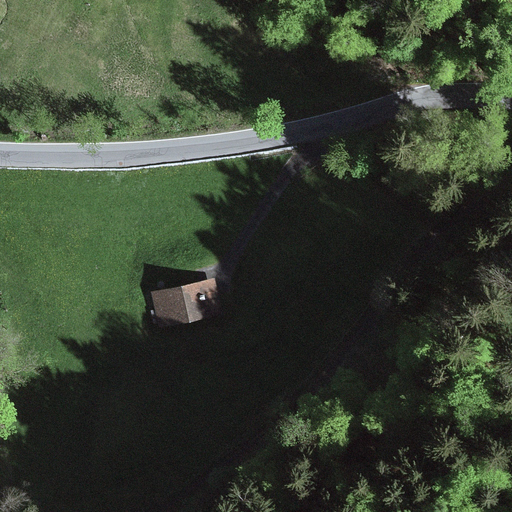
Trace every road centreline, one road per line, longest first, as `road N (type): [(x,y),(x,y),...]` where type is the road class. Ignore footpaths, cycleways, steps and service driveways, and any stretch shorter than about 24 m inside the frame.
road 1 (tertiary): [(511,96),(429,96),(183,149),(0,152)]
road 2 (track): [(129,511),(247,453),(483,200)]
